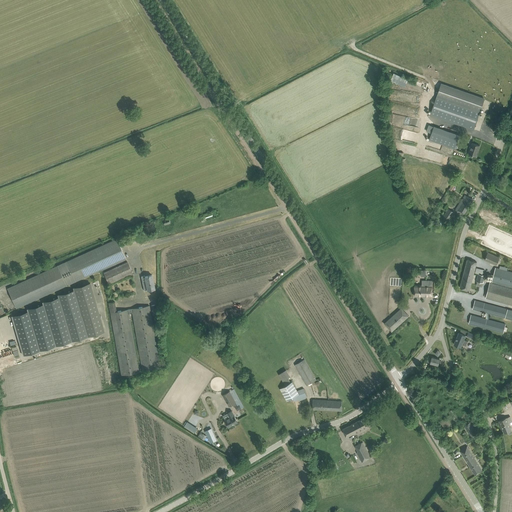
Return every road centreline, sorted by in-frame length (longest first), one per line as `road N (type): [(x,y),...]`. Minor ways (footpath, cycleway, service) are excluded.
road 1 (tertiary): [(399,380),(162,0)]
road 2 (unclassified): [(160,511),(280,442),(351,416),(399,380)]
road 3 (residential): [(494,511),(489,428),(450,365),(440,325)]
road 4 (tertiary): [(481,511),(399,380)]
road 5 (unknown): [(140,246),(283,204)]
road 6 (unclassified): [(440,325),(462,235),(482,192)]
